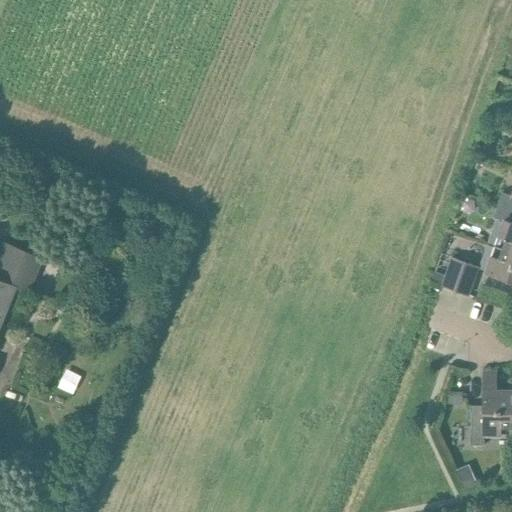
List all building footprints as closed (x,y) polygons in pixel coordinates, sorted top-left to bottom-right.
[(511,189),(510,195),(501,192),(497,204),(511,209),(511,189)] [(511,209),(497,204),(492,217),(502,219),(493,245),(511,251),(511,209)] [(27,293),(40,259),(0,242),(0,328),(16,288),(27,293)] [(511,251),(493,245),(483,272),(511,281),(511,251)] [(467,295),(467,294),(477,267),(450,257),(444,275),(440,285),(467,295)] [(434,272),(431,282),(435,283),(440,285),(444,275),(434,272)] [(510,435),(511,389),(496,389),(496,371),(483,371),(482,390),(482,414),(470,414),(469,445),(484,444),(483,435),(510,435)] [(462,392),(447,392),(447,405),(462,405),(462,392)] [(468,465),(454,471),(464,493),(477,487),(468,465)]
